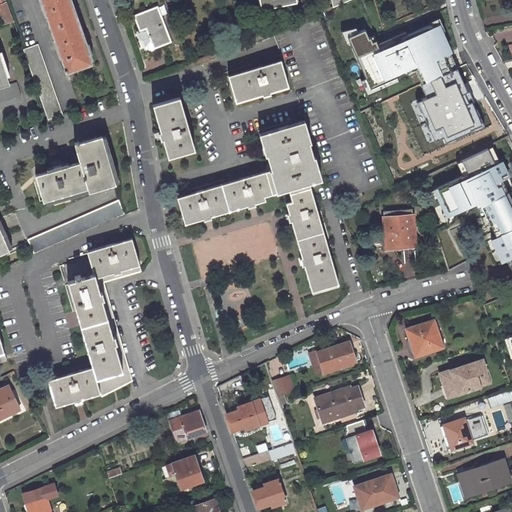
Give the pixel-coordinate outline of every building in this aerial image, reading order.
[(70,0),(42,0),(68,69),(92,61),(70,0)] [(261,0),(263,8),(290,3),(289,0),(261,0)] [(14,21),(8,4),(3,7),(6,15),(4,16),(7,23),(14,21)] [(155,7),(132,16),(138,30),(144,28),(151,48),(168,41),(155,7)] [(366,30),(349,38),(371,88),(401,75),(400,72),(406,70),(408,73),(421,68),(428,84),(455,71),(448,54),(452,52),(440,26),(434,29),(432,25),(380,48),(375,36),(370,39),(366,30)] [(151,48),(144,28),(138,30),(136,31),(142,46),(147,49),(151,48)] [(23,47),(48,118),(62,113),(37,42),(23,47)] [(0,52),(0,102),(22,95),(17,81),(10,83),(0,52)] [(278,61),(227,76),(234,103),(256,96),(257,99),(264,97),(263,94),(286,88),(278,61)] [(455,71),(428,84),(423,86),(429,98),(417,104),(435,143),(443,139),(446,145),(485,127),(458,70),(455,71)] [(178,97),(151,105),(158,127),(156,128),(158,135),(160,135),(167,156),(193,149),(178,97)] [(303,121),(257,134),(263,155),(265,155),(270,170),(176,197),(184,224),(202,219),(203,221),(210,219),(210,217),(246,206),(247,209),(255,206),(255,204),(272,199),(271,194),(287,190),(290,201),(284,203),(287,213),(285,215),(287,222),(290,221),(300,257),(298,258),(300,266),(303,265),(311,291),(338,283),(308,184),(320,180),(313,157),(311,158),(307,144),(309,144),(303,121)] [(48,169),(34,173),(41,199),(84,186),(86,190),(113,182),(101,134),(74,142),(76,150),(73,151),(75,158),(78,157),(79,160),(66,164),(65,161),(61,162),(59,158),(51,160),(52,164),(48,165),(48,169)] [(479,200),(511,274),(511,201),(499,174),(504,172),(502,166),(500,167),(498,163),(493,165),(485,148),(461,159),(467,173),(433,188),(445,215),(479,200)] [(116,200),(26,238),(33,253),(122,216),(116,200)] [(411,208),(383,209),(384,247),(412,245),(411,208)] [(441,227),(437,217),(431,219),(436,228),(441,227)] [(436,228),(448,270),(468,260),(456,222),(441,227),(436,228)] [(63,265),(90,364),(45,376),(53,404),(71,399),(72,401),(80,399),(80,397),(98,392),(126,378),(121,363),(99,279),(140,267),(131,237),(88,249),(90,257),(63,265)] [(433,321),(406,328),(415,355),(441,346),(433,321)] [(340,343),(317,351),(320,358),(312,361),(316,372),(324,369),(324,370),(347,362),(346,358),(348,357),(344,343),(341,344),(340,343)] [(448,396),(479,386),(475,374),(484,370),(480,359),(438,374),(442,386),(446,384),(447,387),(445,388),(448,396)] [(475,374),(479,386),(488,383),(484,370),(475,374)] [(271,381),(277,397),(282,395),(293,391),(288,376),(271,381)] [(228,380),(216,385),(219,394),(231,389),(228,380)] [(7,383),(0,386),(0,416),(19,407),(7,383)] [(340,387),(314,396),(322,418),(364,405),(357,385),(351,386),(350,386),(340,389),(340,387)] [(511,398),(509,390),(484,398),(488,410),(511,402),(511,398)] [(286,405),(282,395),(277,397),(280,406),(286,405)] [(235,409),(225,412),(231,429),(244,425),(244,428),(258,424),(250,400),(234,406),(235,409)] [(181,408),(168,413),(170,419),(183,415),(181,409),(181,408)] [(183,415),(170,419),(176,440),(194,434),(206,430),(199,409),(183,415)] [(464,418),(444,424),(452,448),(472,442),(464,418)] [(374,439),(370,428),(367,429),(364,419),(343,425),(344,429),(342,433),(347,447),(350,449),(348,452),(352,463),(379,454),(375,443),(374,444),(372,439),(374,439)] [(440,425),(448,450),(452,448),(444,424),(440,425)] [(273,460),(296,452),(292,442),(269,450),(273,460)] [(175,473),(180,487),(185,485),(186,490),(201,485),(195,468),(191,454),(171,461),(175,473)] [(499,460),(461,472),(469,495),(495,487),(494,484),(505,481),(499,460)] [(161,465),(164,476),(175,473),(171,461),(161,465)] [(195,468),(201,485),(205,483),(199,466),(195,468)] [(106,476),(118,472),(116,468),(104,471),(106,476)] [(397,496),(391,475),(387,476),(393,497),(397,496)] [(361,507),(393,497),(387,476),(355,486),(361,507)] [(261,485),(251,488),(257,506),(270,501),(271,504),(284,500),(277,478),(261,483),(261,485)] [(51,511),(45,495),(26,501),(29,511),(51,511)] [(193,504),(195,511),(217,511),(213,497),(193,504)]
